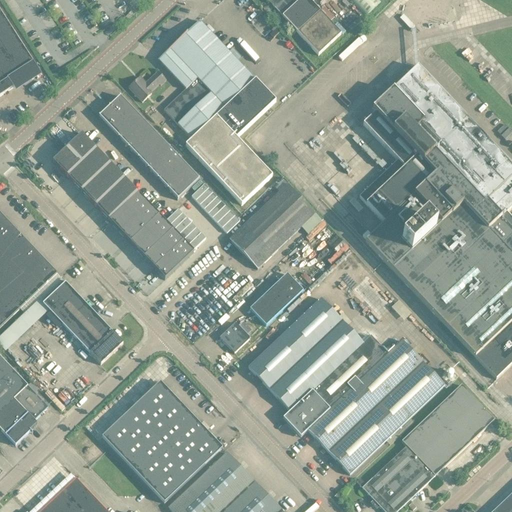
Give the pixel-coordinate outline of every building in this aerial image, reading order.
[(341,34),(309,0),(265,0),(318,56),(341,34)] [(377,0),(349,0),(365,17),(380,3),(377,0)] [(0,96),(12,88),(7,79),(33,63),(0,11),(0,96)] [(255,80),(200,22),(158,61),(185,90),(163,111),(191,140),(185,146),(241,205),(272,177),(236,139),(275,102),(255,80)] [(404,169),(366,205),(383,224),(364,242),(496,380),(511,364),(511,221),(505,214),(511,208),(511,167),(417,68),(372,111),(375,114),(363,125),(397,161),(404,169)] [(138,80),(128,88),(142,103),(151,94),(150,93),(159,84),(160,86),(165,81),(158,73),(143,86),(138,80)] [(198,179),(121,98),(119,96),(119,97),(119,98),(99,117),(99,116),(98,117),(177,200),(176,200),(177,201),(199,180),(198,179)] [(497,132),(509,145),(511,142),(511,132),(504,125),(497,132)] [(67,148),(81,163),(95,149),(81,135),(67,148)] [(52,162),(66,177),(81,163),(67,148),(52,162)] [(81,163),(66,177),(80,191),(109,164),(95,149),(81,163)] [(109,164),(80,191),(94,206),(123,179),(109,164)] [(109,222),(138,194),(123,179),(94,206),(109,222)] [(195,203),(208,190),(203,185),(191,198),(195,203)] [(315,215),(287,185),(229,241),(257,270),(315,215)] [(200,207),(212,194),(208,190),(195,203),(200,207)] [(138,194),(109,222),(129,243),(158,216),(138,194)] [(204,211),(217,199),(212,194),(200,207),(204,211)] [(221,203),(217,199),(204,211),(209,216),(221,203)] [(213,220),(226,208),(221,203),(209,216),(213,220)] [(226,208),(213,220),(217,225),(230,212),(226,208)] [(165,222),(169,227),(182,215),(178,210),(165,222)] [(222,229),(235,217),(230,212),(217,225),(222,229)] [(56,274),(0,214),(0,316),(6,322),(56,274)] [(169,227),(174,232),(187,220),(182,215),(169,227)] [(158,216),(129,243),(143,258),(172,231),(158,216)] [(239,221),(235,217),(222,229),(226,234),(239,221)] [(187,220),(174,232),(179,237),(192,224),(187,220)] [(179,237),(183,242),(196,229),(192,224),(179,237)] [(196,229),(183,242),(188,246),(201,234),(196,229)] [(172,231),(143,258),(154,269),(183,242),(172,231)] [(201,234),(188,246),(192,251),(205,239),(201,234)] [(183,242),(154,269),(164,280),(193,253),(183,242)] [(333,251),(336,255),(327,262),(331,267),(350,252),(342,243),(333,251)] [(302,292),(286,275),(249,310),(265,327),(302,292)] [(361,279),(349,292),(379,322),(392,309),(361,279)] [(65,283),(42,304),(100,365),(123,344),(65,283)] [(102,299),(96,309),(104,313),(110,303),(102,299)] [(320,300),(248,368),(291,413),(283,420),(299,438),(307,431),(349,476),(444,387),(446,389),(459,377),(449,366),(436,378),(401,342),(387,355),(370,337),(363,344),(320,300)] [(245,326),(241,330),(235,324),(219,338),(235,355),(251,341),(249,339),(253,335),(245,326)] [(0,430),(15,446),(37,424),(34,421),(48,408),(0,357),(0,430)] [(171,511),(281,511),(226,454),(222,457),(218,453),(222,449),(160,383),(101,438),(110,448),(171,511)] [(406,447),(366,486),(362,489),(383,511),(397,511),(494,421),(461,386),(401,442),(406,447)] [(70,403),(74,399),(65,387),(60,391),(70,403)] [(362,489),(366,486),(360,479),(356,483),(362,489)] [(105,511),(76,480),(41,511),(105,511)] [(511,511),(511,495),(494,511),(511,511)]
